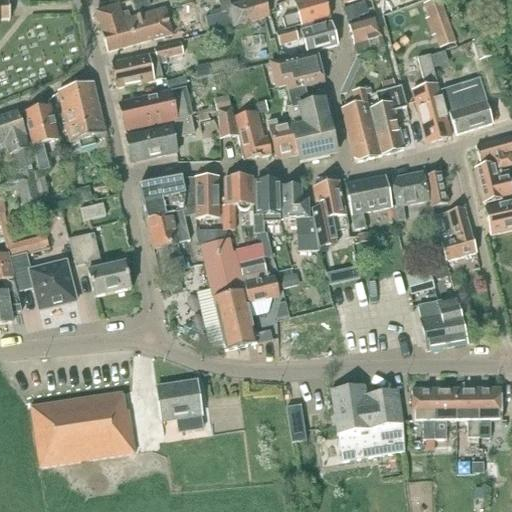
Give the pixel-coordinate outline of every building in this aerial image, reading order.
[(150,9),(147,0),(139,0),(132,2),(135,13),(150,9)] [(216,0),(220,14),(231,11),(230,7),(228,0),(216,0)] [(256,0),(230,7),(231,11),(236,27),(268,18),(262,0),(256,0)] [(297,16),(282,20),(285,32),(329,20),(323,0),(317,0),(294,6),(297,16)] [(0,22),(10,21),(8,3),(0,3),(0,22)] [(366,4),(344,10),(348,23),(365,18),(368,13),(366,4)] [(118,6),(95,13),(106,54),(153,41),(172,37),(165,10),(123,22),(118,6)] [(208,35),(236,27),(231,11),(220,14),(204,19),(208,35)] [(450,30),(444,15),(427,21),(432,37),(450,30)] [(375,19),(358,24),(347,27),(356,57),(384,50),(375,19)] [(330,25),(301,34),(306,51),(301,53),(302,57),(337,47),(330,25)] [(294,30),(276,35),(280,47),(297,42),(294,30)] [(478,62),(491,58),(485,38),(472,42),(478,62)] [(154,55),(109,66),(115,91),(146,85),(162,81),(159,66),(166,64),(165,60),(183,56),(180,44),(173,46),(174,47),(154,52),(154,55)] [(305,89),(319,86),(322,85),(315,55),(270,66),(276,90),(286,88),(291,108),(286,109),(290,124),(277,126),(276,122),(266,124),(275,161),(297,156),(299,165),(336,156),(323,102),(309,105),(305,89)] [(425,88),(412,92),(426,145),(451,139),(429,57),(418,60),(425,88)] [(357,60),(352,71),(357,73),(362,62),(357,60)] [(208,66),(195,69),(196,79),(210,77),(208,66)] [(393,81),(381,84),(383,93),(395,90),(393,81)] [(347,82),(340,96),(347,95),(352,84),(347,82)] [(478,82),(442,94),(456,137),(492,126),(478,82)] [(63,117),(98,108),(92,85),(57,94),(63,117)] [(384,107),(369,111),(381,158),(403,152),(393,112),(405,110),(400,88),(395,90),(383,93),(381,93),(384,107)] [(125,134),(174,122),(190,119),(190,118),(192,117),(185,90),(118,106),(125,134)] [(356,108),(342,111),(354,162),(357,164),(379,159),(366,106),(365,97),(370,96),(369,91),(352,94),(356,108)] [(216,113),(218,113),(231,110),(227,97),(213,101),(216,113)] [(258,113),(268,111),(266,103),(256,105),(258,113)] [(105,137),(98,108),(63,117),(70,146),(79,144),(80,150),(94,147),(92,140),(105,137)] [(33,174),(39,204),(40,209),(50,208),(43,173),(49,171),(42,146),(58,142),(49,109),(24,116),(38,173),(33,174)] [(233,120),(231,110),(218,113),(220,141),(238,139),(243,164),(271,157),(266,135),(261,136),(257,115),(233,120)] [(39,204),(33,174),(26,141),(16,114),(0,119),(0,146),(4,145),(8,157),(16,155),(21,177),(2,181),(4,194),(17,191),(21,208),(39,204)] [(190,119),(174,122),(175,126),(170,127),(170,129),(165,130),(165,128),(160,129),(161,131),(126,139),(132,166),(176,157),(171,137),(177,136),(177,140),(194,136),(190,119)] [(511,138),(475,149),(480,167),(495,162),(498,172),(511,169),(508,159),(511,157),(511,138)] [(494,166),(475,170),(483,206),(511,198),(511,191),(508,174),(501,175),(500,174),(496,174),(494,166)] [(402,208),(428,203),(423,179),(422,175),(391,181),(396,208),(391,209),(394,224),(405,222),(402,208)] [(423,179),(428,203),(429,210),(446,206),(440,175),(423,179)] [(139,188),(146,222),(171,215),(171,213),(186,210),(185,197),(182,179),(139,188)] [(345,187),(354,232),(364,230),(361,215),(391,209),(385,179),(345,187)] [(195,180),(195,197),(195,217),(196,222),(219,221),(217,180),(195,180)] [(223,233),(229,233),(234,233),(234,209),(236,208),(237,211),(240,212),(241,213),(243,214),(246,213),(249,211),(250,210),(251,209),(251,208),(253,208),(252,180),(224,181),(225,209),(223,212),(223,233)] [(256,217),(253,217),(253,236),(263,236),(284,236),(280,225),(279,184),(256,184),(256,217)] [(319,224),(312,225),(314,237),(315,237),(318,251),(318,253),(336,249),(333,237),(349,233),(348,232),(339,189),(338,184),(335,184),(312,189),(319,224)] [(287,190),(282,190),(282,222),(296,222),(297,237),(296,237),(296,254),(318,253),(318,251),(315,237),(314,237),(312,225),(311,221),(307,221),(307,202),(301,202),(300,189),(296,189),(296,187),(287,187),(287,190)] [(89,188),(72,192),(75,204),(92,200),(89,188)] [(171,213),(171,215),(178,245),(189,243),(184,219),(195,217),(195,197),(185,197),(186,210),(171,213)] [(12,245),(2,200),(0,200),(0,227),(7,256),(8,259),(25,254),(48,248),(45,237),(12,245)] [(511,203),(484,210),(490,236),(490,237),(511,232),(511,203)] [(103,207),(80,212),(83,224),(106,218),(103,207)] [(464,210),(433,218),(436,230),(437,233),(445,264),(476,255),(464,210)] [(178,245),(171,215),(146,222),(153,251),(155,250),(156,253),(167,251),(167,248),(178,245)] [(223,233),(219,233),(220,243),(220,244),(229,242),(229,240),(229,233),(223,233)] [(369,233),(356,236),(359,246),(371,243),(369,233)] [(93,236),(69,242),(75,268),(85,266),(93,300),(131,292),(125,266),(101,271),(93,236)] [(211,291),(195,294),(208,352),(224,349),(225,353),(256,346),(254,336),(242,287),(240,279),(234,255),(233,255),(229,242),(220,244),(201,248),(211,291)] [(262,246),(248,249),(252,263),(262,260),(265,260),(262,246)] [(410,252),(402,253),(405,263),(412,262),(410,252)] [(30,272),(25,254),(8,259),(16,295),(33,291),(38,313),(75,304),(65,263),(30,272)] [(0,282),(12,280),(8,259),(7,256),(0,257),(0,282)] [(183,259),(167,262),(170,280),(182,276),(185,271),(183,259)] [(240,279),(242,287),(244,286),(248,306),(279,299),(274,280),(268,281),(262,260),(252,263),(238,266),(241,278),(240,279)] [(337,273),(327,275),(329,287),(339,284),(337,273)] [(292,277),(281,280),(284,291),(295,288),(292,277)] [(13,280),(12,280),(0,282),(0,327),(11,326),(10,315),(21,314),(16,295),(13,280)] [(437,304),(447,350),(466,346),(460,315),(459,315),(456,301),(448,302),(437,304)] [(447,350),(437,304),(418,308),(428,354),(447,350)] [(269,333),(254,336),(256,346),(268,343),(271,342),(269,333)] [(195,385),(156,391),(161,425),(174,423),(177,437),(202,433),(195,385)] [(364,388),(330,393),(341,465),(405,455),(403,427),(397,393),(365,398),(364,388)] [(500,390),(478,391),(479,440),(490,440),(490,423),(501,423),(500,390)] [(445,424),(457,423),(456,391),(434,392),(435,442),(446,442),(445,424)] [(456,391),(457,423),(466,423),(467,440),(479,440),(478,391),(456,391)] [(435,442),(434,392),(412,392),(412,424),(423,424),(423,442),(427,442),(435,442)] [(122,396),(30,410),(40,471),(70,466),(90,463),(134,456),(127,413),(125,414),(122,396)] [(300,408),(285,411),(291,446),(306,444),(300,408)] [(435,443),(426,443),(426,453),(435,453),(435,443)] [(483,464),(471,465),(471,476),(483,475),(483,464)]
